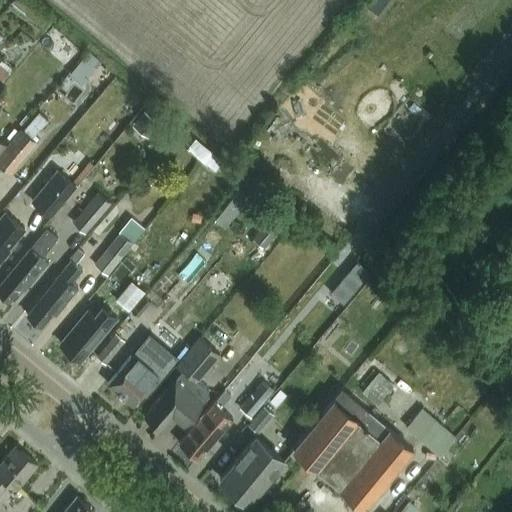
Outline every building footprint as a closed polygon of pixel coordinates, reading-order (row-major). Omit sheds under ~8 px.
[(52,21),(25,0),(14,0),(12,3),(45,29),(52,21)] [(69,73),(82,84),(100,63),(87,52),(69,73)] [(0,80),(1,81),(12,69),(2,61),(0,64),(0,80)] [(0,162),(11,172),(38,140),(33,137),(48,119),(39,112),(24,129),(23,128),(0,155),(0,162)] [(187,149),(216,171),(225,160),(196,138),(187,149)] [(54,169),(28,200),(47,215),(72,184),(54,169)] [(98,191),(72,222),(86,233),(111,202),(98,191)] [(0,217),(0,260),(2,259),(5,258),(8,254),(8,251),(10,249),(7,247),(24,228),(5,212),(0,217)] [(119,232),(133,243),(145,228),(131,217),(119,232)] [(267,222),(252,240),(264,250),(279,232),(267,222)] [(42,257),(58,237),(46,228),(0,283),(0,292),(0,294),(4,297),(8,297),(11,300),(11,299),(27,280),(31,280),(47,261),(42,257)] [(133,243),(119,232),(94,263),(107,274),(133,243)] [(72,282),(82,269),(71,260),(28,313),(27,313),(30,316),(31,319),(35,322),(39,323),(42,325),(42,324),(58,305),(62,306),(78,286),(72,282)] [(116,300),(130,311),(145,294),(131,282),(116,300)] [(59,343),(79,360),(115,318),(101,305),(93,315),(87,310),(59,343)] [(225,411),(236,398),(295,324),(284,316),(225,389),(179,443),(198,459),(233,418),(225,411)] [(182,370),(145,414),(161,428),(172,415),(183,424),(209,394),(208,389),(199,381),(221,354),(199,335),(175,364),(182,370)] [(157,377),(166,365),(143,345),(133,357),(131,355),(108,383),(133,404),(143,393),(145,395),(159,379),(157,377)] [(363,390),(378,403),(394,384),(379,372),(363,390)] [(365,506),(414,448),(342,388),(294,446),(365,506)] [(239,408),(250,417),(262,403),(251,394),(239,408)] [(260,432),(263,429),(274,415),(264,406),(250,424),(260,432)] [(423,409),(407,428),(440,455),(455,437),(423,409)] [(249,502),(284,459),(255,435),(220,478),(249,502)] [(16,489),(38,463),(16,445),(0,463),(0,494),(10,483),(16,488),(16,489)] [(92,511),(95,509),(77,495),(63,511),(92,511)]
